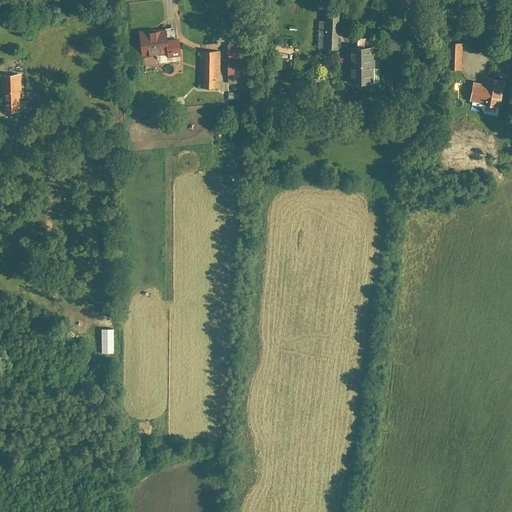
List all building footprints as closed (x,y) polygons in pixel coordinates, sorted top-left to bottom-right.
[(339,12),(325,11),(324,20),(318,20),(317,47),(338,48),(339,12)] [(164,25),(136,29),(140,56),(167,52),(167,56),(180,55),(177,35),(166,36),(164,25)] [(460,67),(462,41),(446,40),(445,66),(460,67)] [(253,43),(227,42),(226,75),(252,76),(253,43)] [(372,45),(348,45),(348,81),(380,81),(380,67),(372,67),(372,45)] [(219,51),(198,50),(197,87),(218,88),(219,51)] [(20,73),(0,73),(0,92),(2,93),(2,110),(19,110),(19,91),(21,91),(20,73)] [(505,78),(482,75),(481,81),(472,79),(468,99),(478,101),(478,103),(500,107),(505,78)] [(57,121),(29,122),(30,139),(58,138),(57,121)] [(102,330),(102,354),(114,354),(114,330),(102,330)]
